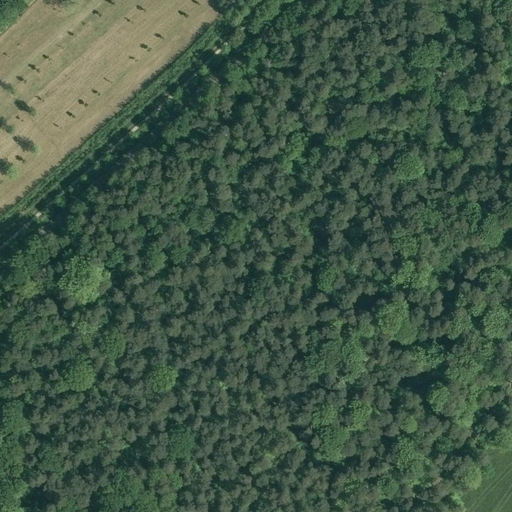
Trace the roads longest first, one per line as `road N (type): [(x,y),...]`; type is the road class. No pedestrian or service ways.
road 1 (unclassified): [(0,268),(303,0)]
road 2 (unknown): [(101,0),(3,84)]
